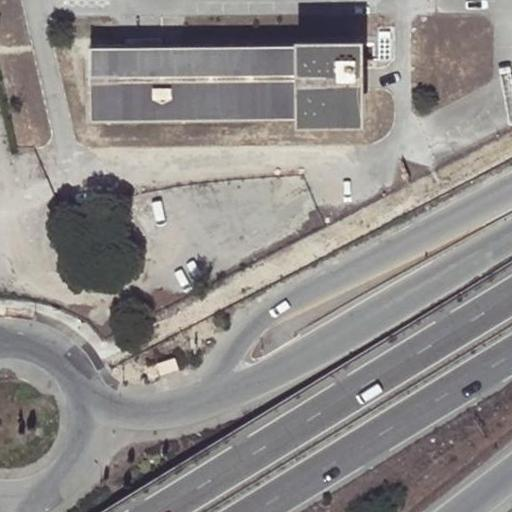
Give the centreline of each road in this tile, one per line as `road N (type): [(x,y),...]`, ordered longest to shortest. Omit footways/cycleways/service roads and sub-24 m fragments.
road 1 (trunk): [(511,296),(160,511)]
road 2 (unclassified): [(511,185),(245,331),(205,404)]
road 3 (trunk): [(511,237),(205,404)]
road 4 (trunk): [(257,511),(511,355)]
road 5 (trunk): [(205,404),(146,414),(86,397)]
